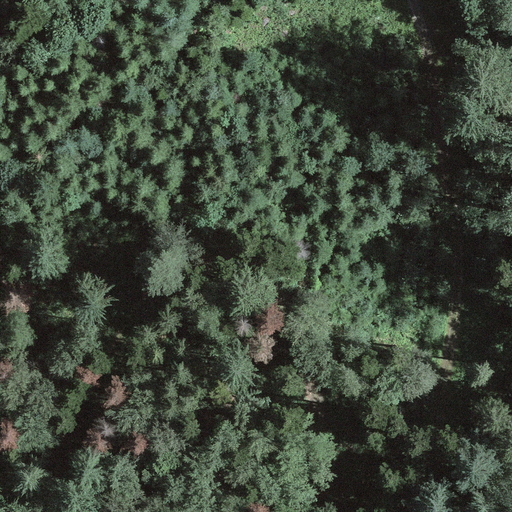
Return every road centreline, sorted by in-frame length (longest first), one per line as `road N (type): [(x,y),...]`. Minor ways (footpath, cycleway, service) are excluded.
road 1 (track): [(364,511),(317,310),(270,262),(192,251),(145,301),(17,511)]
road 2 (track): [(406,0),(434,102),(458,258),(440,511)]
